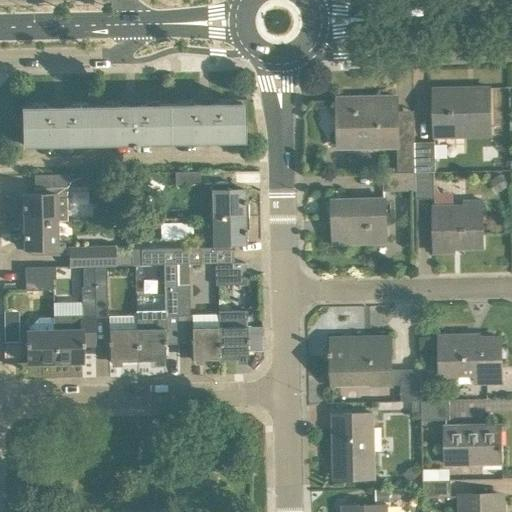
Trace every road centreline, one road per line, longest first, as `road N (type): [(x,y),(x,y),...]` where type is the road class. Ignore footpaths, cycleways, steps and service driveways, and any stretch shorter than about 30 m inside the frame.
road 1 (residential): [(0,401),(282,394)]
road 2 (residential): [(276,291),(279,55)]
road 3 (residential): [(276,291),(511,285)]
road 4 (tertiary): [(314,18),(511,16)]
road 5 (residential): [(0,59),(112,57),(148,24)]
road 6 (tertiary): [(0,27),(148,24)]
